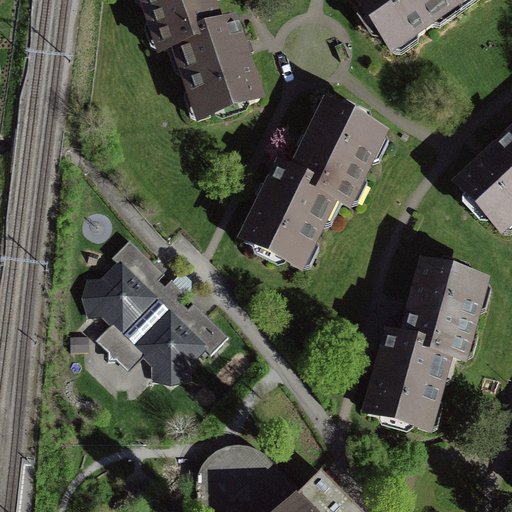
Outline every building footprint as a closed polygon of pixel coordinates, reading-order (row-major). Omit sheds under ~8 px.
[(142,0),(165,57),(220,34),(205,0),(142,0)] [(453,8),(448,0),(353,0),(389,51),(453,8)] [(231,30),(220,34),(175,53),(204,124),(260,101),(231,30)] [(290,178),(333,199),(350,208),(382,142),(321,113),(290,178)] [(511,225),(511,134),(456,186),(500,237),(511,225)] [(333,199),(290,178),(275,171),(241,243),(298,270),(333,199)] [(87,300),(131,342),(177,293),(127,247),(113,263),(117,267),(87,300)] [(420,272),(402,346),(449,357),(466,361),(483,287),(420,272)] [(228,342),(177,293),(131,342),(175,383),(204,352),(212,359),(228,342)] [(428,448),(449,357),(402,346),(381,341),(359,432),(428,448)] [(350,511),(321,478),(287,511),(350,511)]
